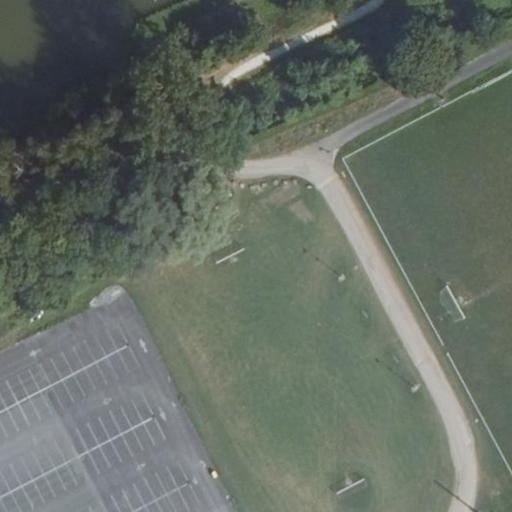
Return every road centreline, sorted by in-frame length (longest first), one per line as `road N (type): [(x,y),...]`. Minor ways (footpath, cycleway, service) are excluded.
road 1 (track): [(310,151),(457,422),(470,469),(464,511)]
road 2 (track): [(310,151),(511,47)]
